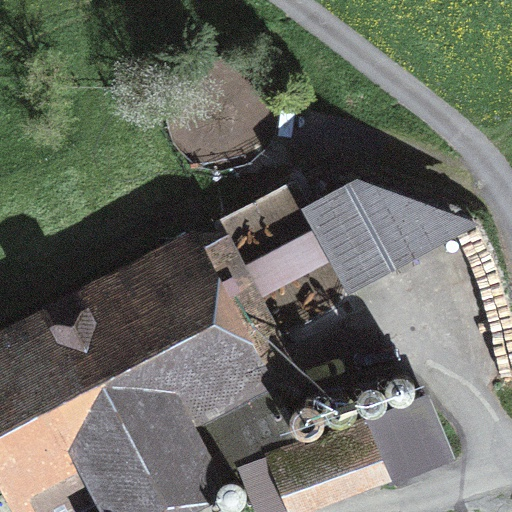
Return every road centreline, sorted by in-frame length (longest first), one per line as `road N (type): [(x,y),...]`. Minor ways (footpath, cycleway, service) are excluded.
road 1 (unclassified): [(288,0),(466,139),(511,202)]
road 2 (unclassified): [(511,470),(367,511)]
